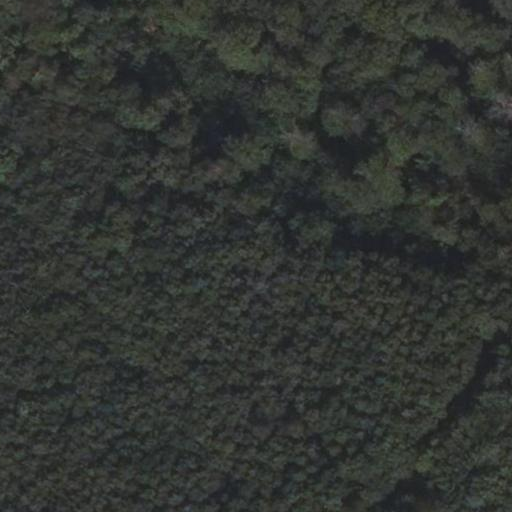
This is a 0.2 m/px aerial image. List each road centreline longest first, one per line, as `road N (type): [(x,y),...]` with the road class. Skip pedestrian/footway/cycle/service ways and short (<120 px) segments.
road 1 (track): [(511,331),(387,511)]
road 2 (track): [(64,0),(0,105)]
